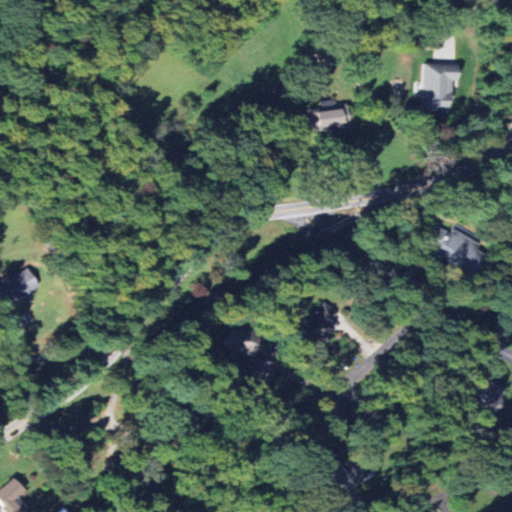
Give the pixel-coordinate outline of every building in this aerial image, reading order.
[(348,129),(346,104),(333,105),(333,101),(320,101),(321,108),(307,109),(308,124),(303,124),(303,131),(348,129)] [(436,248),(430,258),(467,279),(484,249),(451,230),(449,233),(433,224),(423,241),(436,248)] [(0,283),(0,298),(1,301),(11,295),(13,300),(37,287),(27,269),(0,283)] [(298,329),(318,347),(333,331),(312,313),(298,329)] [(253,357),(261,335),(234,325),(225,348),(237,352),(231,369),(244,374),(241,383),(262,391),(268,375),(266,374),(271,363),(253,357)] [(474,378),(462,409),(490,420),(502,388),(474,378)] [(312,475),(340,500),(361,477),(351,467),(347,472),(329,456),(312,475)] [(0,507),(4,511),(23,511),(26,510),(16,498),(24,491),(12,478),(0,488),(0,507)]
